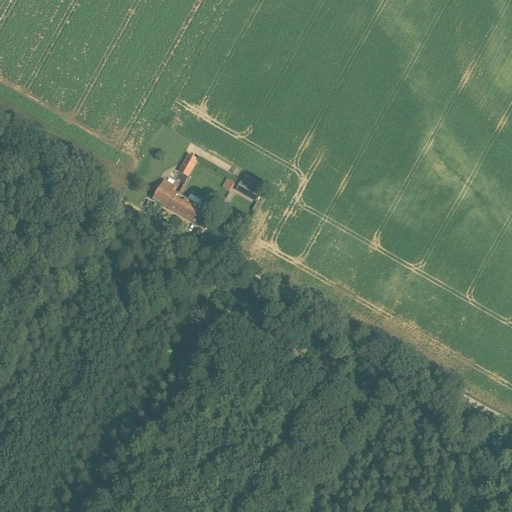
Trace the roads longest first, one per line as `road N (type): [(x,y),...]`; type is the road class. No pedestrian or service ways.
road 1 (track): [(511,423),(111,193)]
road 2 (track): [(111,193),(0,382)]
road 3 (track): [(111,193),(0,129)]
